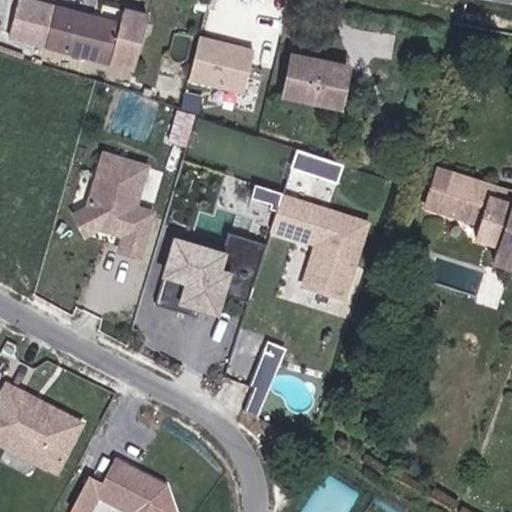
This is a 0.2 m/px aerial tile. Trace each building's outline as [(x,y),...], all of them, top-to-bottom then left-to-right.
[(116,58),(140,61),(148,8),(123,5),(122,19),(116,58)] [(115,63),(116,58),(122,19),(59,9),(54,52),(115,63)] [(189,80),(246,93),(257,45),(199,32),(189,80)] [(342,107),(350,62),(289,49),(284,96),(342,107)] [(187,143),(193,111),(176,108),(171,140),(187,143)] [(152,211),(132,205),(145,165),(95,149),(70,227),(113,241),(110,252),(134,259),(138,247),(139,248),(152,211)] [(333,199),(340,158),(293,151),(286,192),(333,199)] [(511,245),(511,199),(436,173),(422,213),(472,231),(468,247),(499,256),(504,242),(511,245)] [(295,289),(342,302),(354,257),(357,258),(368,215),(277,191),(265,234),(307,245),(295,289)] [(168,305),(211,317),(222,274),(216,272),(222,249),(163,234),(152,276),(174,282),(168,305)] [(309,408),(262,404),(284,351),(285,344),(249,329),(242,329),(224,372),(254,385),(254,391),(246,409),(279,423),(308,425),(309,408)] [(83,420),(1,382),(0,383),(0,448),(58,475),(83,420)] [(86,511),(94,499),(120,511),(171,511),(162,483),(162,482),(112,457),(99,483),(82,475),(64,511),(66,511),(86,511)]
